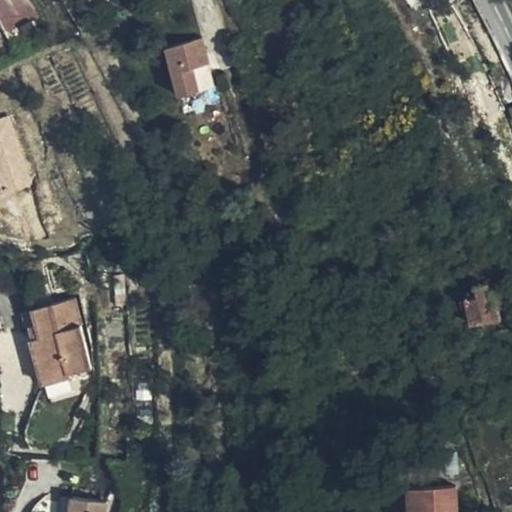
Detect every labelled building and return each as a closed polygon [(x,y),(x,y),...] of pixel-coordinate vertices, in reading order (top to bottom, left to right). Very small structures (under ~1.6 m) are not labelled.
[(172,67),(189,115),(209,109),(202,86),(218,81),(208,54),(172,67)] [(209,109),(189,115),(191,126),(213,119),(209,109)] [(0,193),(33,184),(11,115),(0,118),(0,193)] [(62,317),(63,370),(72,368),(72,363),(92,360),(75,289),(59,292),(62,317)] [(40,375),(63,370),(62,317),(59,292),(26,301),(40,375)] [(511,301),(511,294),(498,296),(501,313),(511,310),(511,301)] [(501,313),(498,296),(474,300),(480,330),(503,324),(501,313)] [(467,511),(468,511),(461,511),(461,482),(410,483),(410,511),(467,511)] [(104,511),(107,495),(72,491),(68,511),(104,511)]
